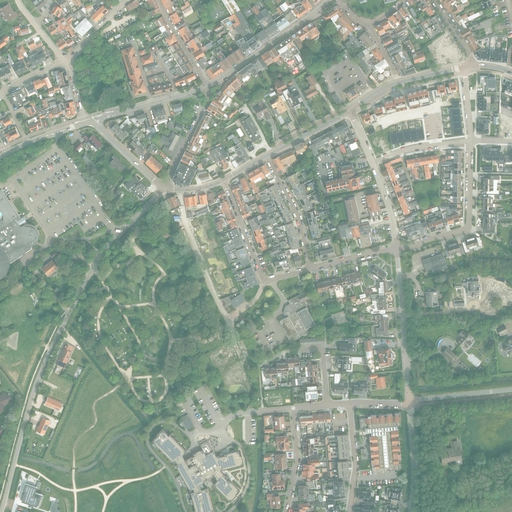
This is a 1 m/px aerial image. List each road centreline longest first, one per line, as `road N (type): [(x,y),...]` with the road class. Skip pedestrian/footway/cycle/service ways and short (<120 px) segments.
road 1 (residential): [(0,511),(50,345),(100,253),(162,186)]
road 2 (residential): [(264,281),(229,323),(198,262),(180,190)]
road 3 (residential): [(396,249),(468,226),(470,140)]
road 4 (residential): [(409,403),(396,249)]
road 5 (secondary): [(327,0),(205,86)]
road 6 (residential): [(266,155),(297,214),(310,269)]
